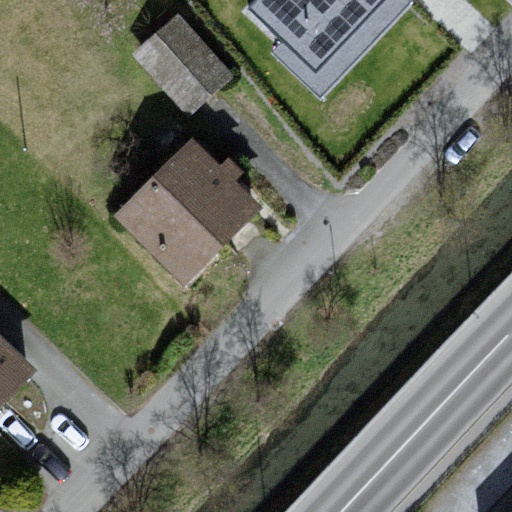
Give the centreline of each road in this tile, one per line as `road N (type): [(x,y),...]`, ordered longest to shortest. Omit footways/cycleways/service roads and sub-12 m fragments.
road 1 (residential): [(67,511),(511,39)]
road 2 (secondary): [(342,511),(511,332)]
